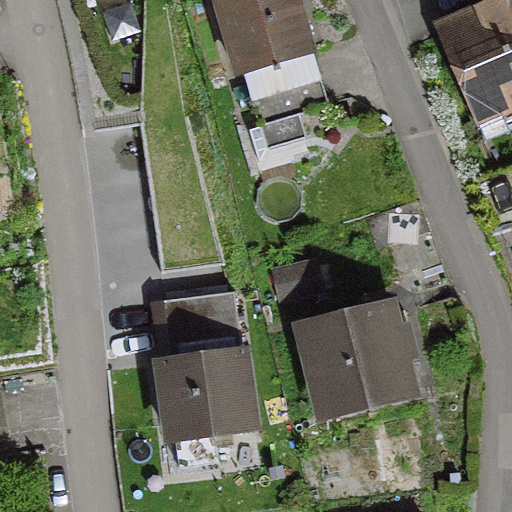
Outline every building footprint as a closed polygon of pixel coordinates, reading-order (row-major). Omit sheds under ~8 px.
[(216,0),(212,1),(233,76),(239,74),(254,127),(322,107),(291,0),(216,0)] [(511,3),(440,34),(475,117),(511,101),(511,3)] [(438,265),(415,201),(361,219),(372,251),(385,247),(395,278),(438,265)] [(297,328),(269,335),(291,424),(405,394),(410,359),(403,326),(389,330),(383,307),(297,328)] [(186,349),(187,360),(156,365),(167,440),(247,429),(236,353),(206,357),(204,346),(186,349)]
